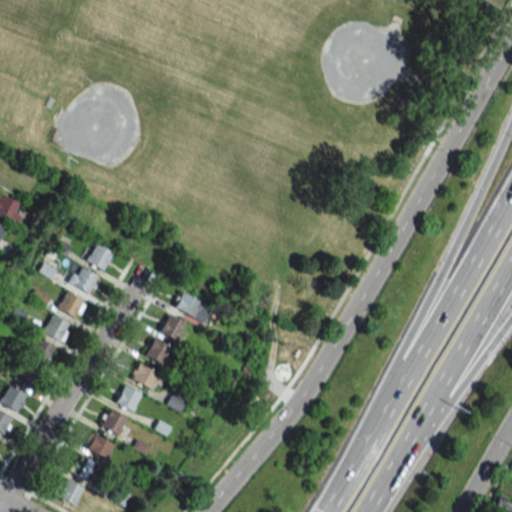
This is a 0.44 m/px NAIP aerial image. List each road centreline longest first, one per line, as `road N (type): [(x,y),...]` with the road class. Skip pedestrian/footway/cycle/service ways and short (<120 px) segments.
road 1 (secondary): [(511,33),(318,371),(205,511)]
road 2 (motorway): [(511,116),(392,368),(354,476)]
road 3 (motorway): [(511,194),(354,476)]
road 4 (residential): [(0,504),(144,269)]
road 5 (motorway): [(387,480),(511,261)]
road 6 (motorway): [(387,480),(511,313)]
